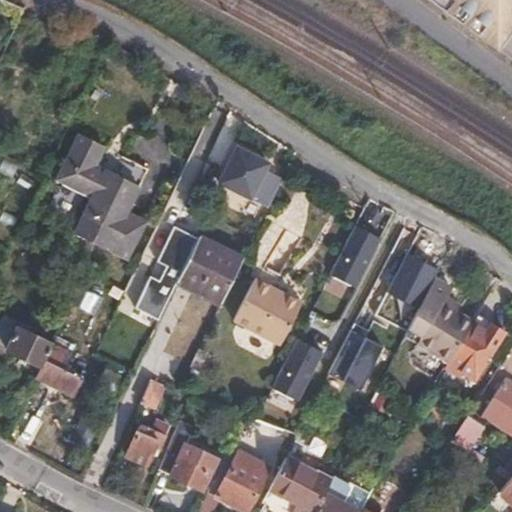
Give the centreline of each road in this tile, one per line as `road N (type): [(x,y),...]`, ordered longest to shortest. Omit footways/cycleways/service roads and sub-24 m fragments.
road 1 (residential): [(56,0),(172,57),(511,264)]
road 2 (residential): [(403,0),(511,80)]
road 3 (residential): [(0,454),(108,511)]
